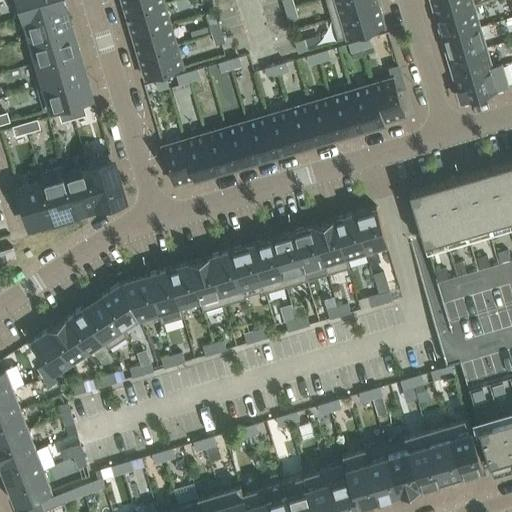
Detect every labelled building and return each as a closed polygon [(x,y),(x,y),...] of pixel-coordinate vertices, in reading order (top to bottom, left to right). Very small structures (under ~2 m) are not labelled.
[(25,14),(25,16),(62,4),(63,4),(62,0),(12,0),(17,16),(25,14)] [(122,0),(127,14),(165,2),(164,0),(122,0)] [(283,0),(286,8),(295,6),(293,0),(283,0)] [(326,0),(332,18),(379,4),(377,0),(326,0)] [(431,0),(436,16),(474,5),(472,0),(431,0)] [(127,14),(133,35),(171,23),(165,2),(127,14)] [(24,40),(24,41),(69,27),(70,27),(66,13),(65,13),(62,4),(25,16),(32,37),(24,40)] [(379,4),(332,18),(338,39),(385,26),(379,4)] [(436,16),(443,37),(480,26),(474,5),(436,16)] [(295,6),(286,8),(289,19),(298,16),(295,6)] [(210,23),(213,33),(222,31),(219,20),(210,23)] [(133,35),(139,55),(177,44),(171,23),(133,35)] [(443,37),(449,57),(486,46),(480,26),(443,37)] [(24,41),(31,64),(76,50),(77,50),(73,36),(72,36),(69,27),(24,41)] [(222,31),(213,33),(216,44),(225,41),(222,31)] [(370,36),(359,39),(362,48),(372,45),(370,36)] [(305,38),(298,40),(296,41),(299,51),(308,49),(305,38)] [(362,48),(359,39),(349,43),(351,52),(362,48)] [(177,44),(139,55),(146,77),(184,66),(177,44)] [(449,57),(454,77),(492,66),(486,46),(449,57)] [(328,49),(318,52),(320,61),(331,58),(328,49)] [(31,64),(38,87),(83,73),(84,73),(80,59),(79,59),(76,50),(31,64)] [(320,61),(318,52),(307,55),(310,64),(320,61)] [(239,56),(229,59),(232,68),(242,65),(239,56)] [(232,68),(229,59),(219,62),(221,71),(232,68)] [(286,61),(276,64),(278,73),(289,70),(286,61)] [(508,86),(501,63),(492,66),(454,77),(461,100),(508,86)] [(278,73),(276,64),(265,67),(268,76),(278,73)] [(198,68),(187,71),(190,80),(200,77),(198,68)] [(190,80),(187,71),(177,74),(180,83),(190,80)] [(83,73),(38,87),(45,110),(94,95),(89,81),(85,82),(83,73)] [(402,74),(373,82),(384,120),(405,114),(398,89),(405,86),(402,74)] [(167,77),(156,80),(159,89),(169,86),(167,77)] [(373,82),(352,89),(363,126),(384,120),(373,82)] [(352,89),(331,95),(342,133),(363,126),(352,89)] [(331,95),(310,101),(321,139),(342,133),(331,95)] [(310,101),(289,107),(300,145),(321,139),(310,101)] [(74,117),(86,113),(83,106),(72,109),(74,117)] [(289,107),(268,113),(279,151),(300,145),(289,107)] [(63,120),(74,117),(72,109),(60,113),(63,120)] [(0,123),(10,120),(7,112),(0,114),(0,123)] [(268,113),(247,120),(258,157),(279,151),(268,113)] [(38,119),(26,122),(29,131),(40,127),(38,119)] [(247,120),(226,126),(237,164),(258,157),(247,120)] [(29,131),(26,122),(14,126),(17,134),(29,131)] [(226,126),(205,132),(217,170),(237,164),(226,126)] [(205,132),(184,138),(196,176),(217,170),(205,132)] [(196,176),(184,138),(163,145),(174,182),(196,176)] [(88,166),(99,203),(99,205),(124,197),(110,151),(86,159),(88,166)] [(511,160),(494,166),(509,218),(511,216),(511,160)] [(42,180),(53,217),(54,221),(68,217),(67,213),(76,210),(63,165),(40,172),(42,180)] [(63,165),(76,210),(76,211),(91,207),(90,206),(99,203),(88,166),(66,173),(64,165),(63,165)] [(494,166),(473,172),(488,224),(509,218),(494,166)] [(473,172),(452,178),(468,230),(488,224),(473,172)] [(452,178),(432,184),(447,236),(468,230),(452,178)] [(53,217),(42,180),(19,187),(30,225),(44,221),(44,220),(53,217)] [(432,184),(410,191),(425,243),(447,236),(432,184)] [(377,205),(355,211),(366,249),(388,243),(377,205)] [(355,211),(335,217),(349,267),(350,266),(346,255),(366,249),(355,211)] [(511,215),(509,217),(488,223),(467,229),(446,235),(425,242),(423,235),(421,236),(410,239),(447,364),(460,360),(479,423),(500,416),(511,412),(511,215)] [(335,217),(314,223),(329,273),(349,267),(335,217)] [(314,223),(293,230),(308,279),(329,273),(314,223)] [(293,230),(272,236),(287,285),(308,279),(293,230)] [(272,236),(252,242),(266,291),(287,285),(272,236)] [(252,242),(231,248),(246,297),(246,295),(265,289),(265,292),(266,291),(252,242)] [(13,246),(0,250),(0,260),(16,256),(13,246)] [(231,248),(210,254),(225,303),(246,297),(231,248)] [(210,254),(190,260),(204,310),(225,303),(210,254)] [(190,260),(169,266),(184,316),(181,304),(200,299),(203,310),(204,310),(190,260)] [(169,266),(148,272),(163,322),(184,316),(169,266)] [(148,272),(122,280),(139,316),(158,311),(162,322),(163,322),(148,272)] [(122,280),(100,294),(127,336),(128,335),(123,327),(139,316),(122,280)] [(390,290),(379,293),(382,302),(392,299),(390,290)] [(382,302),(379,293),(369,296),(372,305),(382,302)] [(100,294),(83,305),(110,347),(127,336),(100,294)] [(348,302),(338,305),(341,314),(351,311),(348,302)] [(83,305),(66,316),(88,350),(104,339),(109,347),(110,347),(83,305)] [(341,314),(338,305),(327,308),(330,317),(341,314)] [(307,314),(296,317),(299,326),(309,323),(307,314)] [(66,316),(49,327),(70,361),(88,350),(66,316)] [(299,326),(296,317),(286,320),(289,329),(299,326)] [(265,326),(255,330),(258,339),(268,335),(265,326)] [(70,361),(49,327),(31,339),(53,372),(70,361)] [(258,339),(255,330),(245,333),(247,342),(258,339)] [(224,339),(214,342),(216,351),(227,348),(224,339)] [(216,351),(214,342),(203,345),(206,354),(216,351)] [(183,351),(172,354),(175,363),(185,360),(183,351)] [(175,363),(172,354),(162,357),(165,366),(175,363)] [(151,360),(141,364),(143,372),(154,369),(151,360)] [(38,367),(44,376),(52,371),(46,362),(38,367)] [(143,372),(141,364),(130,367),(133,375),(143,372)] [(442,367),(444,376),(455,373),(452,364),(442,367)] [(0,368),(0,392),(14,387),(6,366),(0,368)] [(52,371),(44,376),(50,385),(58,380),(52,371)] [(114,371),(104,374),(107,383),(117,380),(114,371)] [(421,373),(411,376),(414,385),(424,382),(421,373)] [(107,383),(104,374),(94,377),(96,386),(107,383)] [(414,385),(411,376),(401,379),(403,388),(414,385)] [(86,389),(83,380),(73,383),(76,392),(86,389)] [(380,386),(370,389),(372,398),(383,395),(380,386)] [(0,392),(0,415),(21,407),(14,387),(0,392)] [(372,398),(370,389),(359,392),(362,401),(372,398)] [(339,398),(328,401),(331,410),(341,407),(339,398)] [(59,404),(62,414),(71,411),(68,401),(59,404)] [(331,410),(328,401),(318,404),(321,413),(331,410)] [(0,415),(0,438),(29,428),(21,407),(0,415)] [(297,410),(287,413),(289,422),(300,419),(297,410)] [(71,411),(62,414),(65,424),(74,422),(71,411)] [(511,412),(500,416),(511,455),(511,412)] [(289,422),(287,413),(276,416),(279,425),(289,422)] [(468,415),(447,421),(462,471),(483,465),(468,415)] [(511,455),(500,416),(478,423),(493,471),(511,464),(511,455)] [(447,421),(426,428),(441,478),(462,471),(447,421)] [(256,422),(245,426),(248,434),(258,431),(256,422)] [(248,434),(245,426),(235,429),(238,438),(248,434)] [(0,438),(0,461),(37,448),(29,428),(0,438)] [(426,428),(405,434),(420,484),(441,478),(426,428)] [(405,434),(385,440),(400,490),(420,484),(405,434)] [(214,435),(204,438),(207,447),(217,444),(214,435)] [(207,447),(204,438),(194,441),(196,450),(207,447)] [(385,440),(364,446),(379,496),(400,490),(385,440)] [(72,445),(75,456),(84,453),(80,443),(72,445)] [(364,446),(343,452),(360,510),(361,510),(359,502),(379,496),(364,446)] [(173,447),(163,450),(165,459),(176,456),(173,447)] [(0,461),(0,462),(7,482),(45,468),(37,448),(0,461)] [(165,459),(163,450),(152,453),(155,462),(165,459)] [(345,460),(325,466),(338,511),(353,511),(360,510),(343,452),(343,453),(345,460)] [(84,453),(75,456),(78,466),(87,463),(84,453)] [(132,459),(121,462),(124,471),(134,468),(132,459)] [(124,471),(121,462),(111,465),(113,474),(124,471)] [(338,511),(325,466),(304,472),(315,511),(338,511)] [(45,468),(7,482),(16,503),(53,489),(45,468)] [(315,511),(304,472),(283,478),(293,511),(315,511)] [(293,511),(283,478),(263,484),(270,511),(293,511)] [(93,480),(83,484),(86,493),(96,489),(93,480)] [(248,511),(240,483),(219,489),(225,511),(248,511)] [(241,483),(240,483),(248,511),(270,511),(263,484),(243,490),(241,483)] [(86,493),(83,484),(72,488),(76,497),(86,493)] [(225,511),(219,489),(198,495),(203,511),(225,511)] [(203,511),(198,495),(178,502),(180,511),(203,511)] [(51,496),(41,500),(44,509),(54,505),(51,496)] [(45,511),(44,509),(41,500),(18,509),(18,511),(45,511)] [(180,511),(178,502),(157,508),(158,511),(180,511)]
